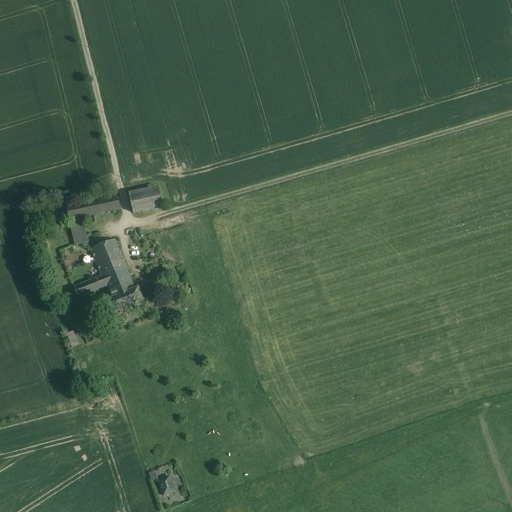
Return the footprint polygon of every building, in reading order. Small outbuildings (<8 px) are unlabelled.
[(159,187),(129,194),(134,213),(163,207),(159,187)] [(118,196),(111,198),(114,212),(121,210),(118,196)] [(111,198),(99,201),(102,214),(114,212),(111,198)] [(99,201),(67,208),(70,221),(83,218),(102,214),(99,201)] [(70,221),(76,246),(89,243),(83,218),(70,221)] [(91,250),(96,263),(121,253),(115,240),(91,250)] [(106,287),(107,289),(131,280),(121,253),(96,263),(102,277),(106,287)] [(79,298),(106,287),(102,277),(74,288),(79,298)] [(131,280),(107,289),(111,300),(109,301),(114,313),(143,301),(138,289),(136,290),(131,280)] [(71,347),(78,345),(74,331),(67,333),(71,347)] [(178,492),(173,477),(159,482),(165,497),(178,492)]
